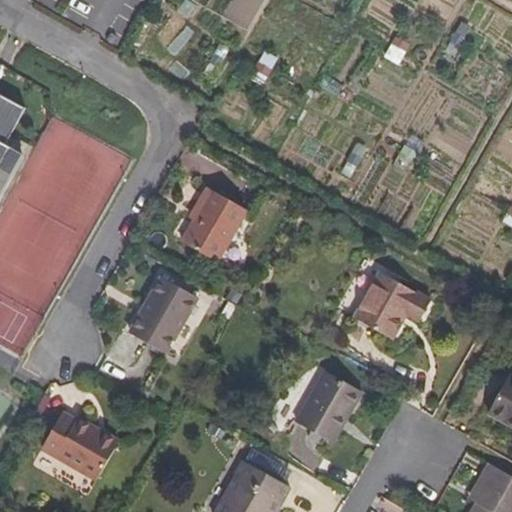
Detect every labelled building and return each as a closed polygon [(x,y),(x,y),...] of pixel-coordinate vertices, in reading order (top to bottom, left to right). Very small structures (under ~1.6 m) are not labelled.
[(265,51),(252,80),(266,86),(279,57),(265,51)] [(0,196),(19,163),(4,154),(25,117),(0,102),(0,196)] [(353,177),(369,148),(358,142),(342,171),(353,177)] [(405,144),(395,166),(411,173),(421,151),(405,144)] [(224,250),(252,200),(212,178),(202,197),(204,199),(188,228),(224,250)] [(511,226),(511,207),(503,223),(511,226)] [(426,290),(380,263),(353,310),(387,329),(401,305),(414,312),(426,290)] [(170,342),(200,289),(165,269),(135,321),(170,342)] [(345,408),(360,382),(322,360),(293,409),(324,428),(337,404),(345,408)] [(511,370),(503,366),(484,400),(511,416),(511,370)] [(331,433),(345,408),(337,404),(324,428),(331,433)] [(99,474),(122,436),(82,413),(80,418),(65,410),(46,443),(99,474)] [(204,511),(256,511),(260,507),(264,510),(281,482),(236,455),(203,511),(204,511)] [(511,511),(511,471),(483,455),(466,486),(475,491),(463,511),(511,511)] [(297,482),(296,511),(327,511),(328,482),(297,482)]
